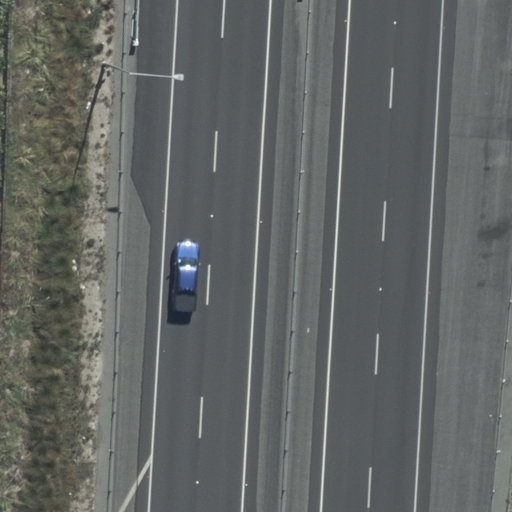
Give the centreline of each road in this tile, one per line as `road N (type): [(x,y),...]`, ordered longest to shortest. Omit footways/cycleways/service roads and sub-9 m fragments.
road 1 (motorway): [(396,0),(368,511)]
road 2 (motorway): [(195,511),(223,0)]
